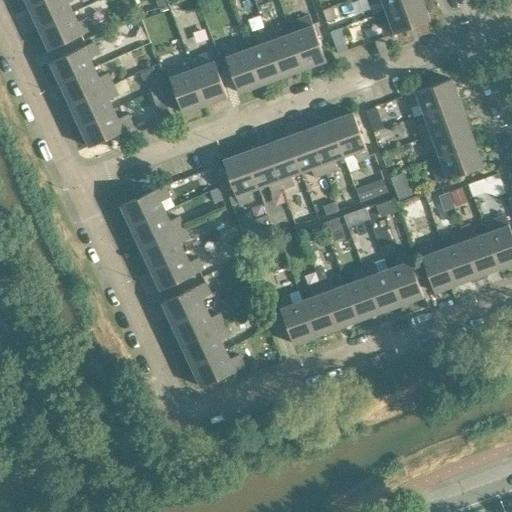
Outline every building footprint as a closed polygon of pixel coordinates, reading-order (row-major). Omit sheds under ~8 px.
[(23,0),(27,8),(44,0),(23,0)] [(33,15),(39,28),(73,12),(69,2),(73,0),(44,0),(27,8),(31,16),(33,15)] [(371,0),(373,4),(382,1),(386,11),(416,0),(371,0)] [(390,20),(380,24),(385,36),(396,32),(430,20),(422,0),(416,0),(386,11),(390,20)] [(331,5),(322,8),(326,20),(336,16),(331,5)] [(73,12),(39,28),(49,50),(92,29),(87,17),(77,21),(73,12)] [(301,29),(291,32),(304,68),(326,60),(309,15),(297,20),(301,29)] [(291,73),(304,68),(291,32),(281,36),(277,27),(266,31),(283,78),(291,75),(291,73)] [(258,45),(247,49),(260,84),(274,79),(274,81),(283,78),(266,31),(254,35),(258,45)] [(50,62),(60,83),(94,67),(90,58),(99,54),(93,42),(50,62)] [(239,92),(260,84),(247,49),(238,52),(234,43),(222,47),(239,92)] [(202,65),(192,69),(205,104),(227,96),(211,51),(198,56),(202,65)] [(183,112),(205,104),(192,69),(182,72),(179,63),(166,67),(183,112)] [(99,77),(94,67),(60,83),(66,96),(64,97),(68,105),(113,84),(108,73),(99,77)] [(150,67),(141,70),(144,77),(153,74),(150,67)] [(417,91),(406,95),(411,107),(420,104),(424,113),(459,100),(451,78),(417,91)] [(73,112),(79,125),(114,109),(109,99),(118,95),(113,84),(68,105),(72,113),(73,112)] [(464,113),(459,100),(424,113),(427,123),(418,127),(422,138),(469,121),(466,113),(464,113)] [(379,116),(375,106),(363,110),(367,121),(379,116)] [(118,118),(114,109),(79,125),(89,146),(133,126),(127,114),(118,118)] [(353,112),(331,120),(344,155),(355,152),(358,161),(369,157),(353,112)] [(317,123),(309,126),(326,173),(337,169),(334,159),(344,155),(331,120),(318,125),(317,123)] [(472,130),(469,121),(422,138),(426,150),(436,146),(439,156),(475,143),(470,130),(472,130)] [(301,131),(288,136),(301,171),(310,168),(314,177),(326,173),(309,126),(300,129),(301,131)] [(386,135),(378,138),(382,149),(390,145),(386,135)] [(274,139),(266,142),(283,189),(294,184),(291,175),(301,171),(288,136),(275,141),(274,139)] [(245,152),(258,187),(268,183),(271,193),(283,189),(266,142),(258,145),(258,147),(245,152)] [(483,166),(475,143),(439,156),(443,166),(434,170),(438,182),(483,166)] [(245,152),(223,160),(239,205),(252,200),(248,191),(258,187),(245,152)] [(214,178),(211,170),(200,175),(203,183),(214,178)] [(485,192),(481,179),(468,184),(473,196),(485,192)] [(376,196),(387,193),(383,182),(372,186),(376,196)] [(131,226),(165,210),(161,201),(170,197),(164,185),(121,205),(131,226)] [(463,186),(451,190),(456,204),(468,200),(463,186)] [(214,204),(223,200),(219,189),(209,193),(214,204)] [(393,196),(377,202),(381,214),(397,208),(393,196)] [(368,206),(345,214),(349,225),(372,217),(368,206)] [(253,208),(239,213),(250,243),(277,233),(269,211),(256,216),(253,208)] [(165,210),(131,226),(137,239),(135,240),(139,248),(184,227),(179,216),(170,220),(165,210)] [(511,232),(505,215),(493,219),(496,229),(487,232),(500,268),(511,263),(511,232)] [(339,216),(323,222),(326,230),(343,224),(339,216)] [(184,227),(139,248),(143,256),(144,255),(150,268),(185,252),(180,242),(189,238),(184,227)] [(487,273),(500,268),(487,232),(477,236),(473,227),(462,231),(479,277),(487,274),(487,273)] [(479,277),(462,231),(450,235),(454,244),(443,248),(456,284),(470,279),(470,280),(479,277)] [(242,237),(231,243),(236,254),(247,249),(242,237)] [(442,289),(456,284),(443,248),(434,251),(430,242),(418,247),(434,292),(442,289)] [(388,268),(396,289),(401,304),(423,296),(407,251),(394,255),(398,265),(388,268)] [(185,252),(150,268),(160,289),(204,269),(198,257),(189,261),(185,252)] [(401,304),(396,289),(388,268),(378,272),(375,263),(363,267),(380,313),(388,310),(388,309),(401,304)] [(345,284),(347,289),(358,320),(371,315),(372,316),(380,313),(363,267),(352,271),(355,280),(345,284)] [(358,320),(347,289),(345,284),(335,288),(332,278),(320,283),(337,329),(346,326),(345,324),(358,320)] [(205,282),(190,289),(162,302),(171,323),(206,307),(202,298),(211,294),(208,289),(205,282)] [(312,296),(302,300),(315,335),(328,330),(329,332),(337,329),(320,283),(309,287),(310,289),(312,296)] [(293,343),(315,335),(302,300),(292,303),(289,294),(277,298),(293,343)] [(180,345),(225,324),(220,314),(220,313),(210,317),(206,307),(171,323),(178,336),(176,337),(180,345)] [(228,310),(220,314),(225,324),(233,320),(228,310)] [(185,352),(191,365),(225,349),(221,339),(230,335),(225,324),(180,345),(184,353),(185,352)] [(244,366),(239,354),(230,358),(225,349),(191,365),(201,386),(244,366)] [(257,360),(248,364),(251,372),(260,368),(257,360)]
